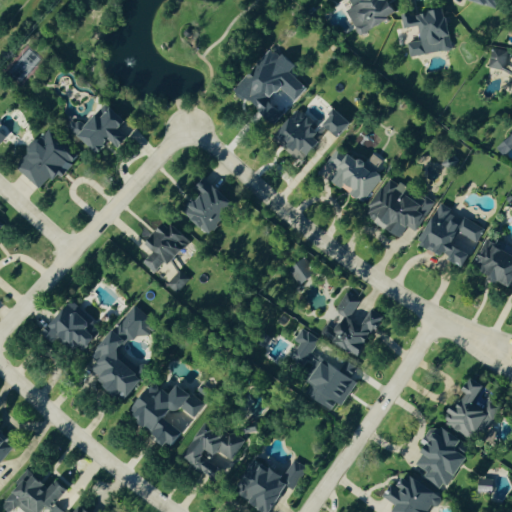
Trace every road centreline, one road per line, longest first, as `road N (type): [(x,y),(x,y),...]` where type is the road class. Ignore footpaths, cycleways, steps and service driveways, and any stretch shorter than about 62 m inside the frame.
road 1 (residential): [(188,128),(306,232),(470,339)]
road 2 (residential): [(0,334),(188,128)]
road 3 (residential): [(306,511),(438,320)]
road 4 (residential): [(171,511),(0,369)]
